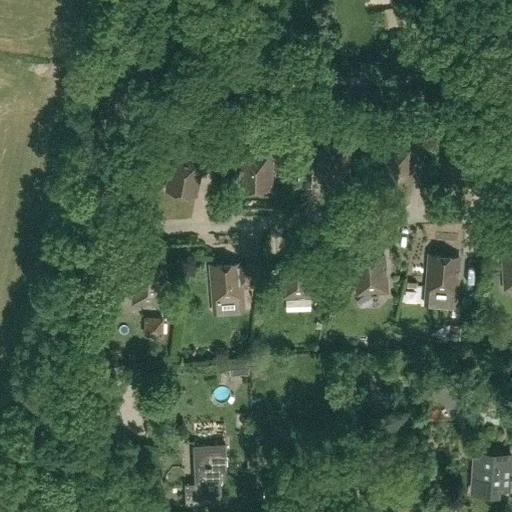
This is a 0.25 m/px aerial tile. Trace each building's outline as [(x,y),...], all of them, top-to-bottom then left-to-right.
[(478,141),(449,143),(451,179),(480,177),(478,141)] [(415,143),(385,142),(383,178),(412,179),(415,143)] [(348,144),(319,144),(319,180),(348,180),(348,144)] [(271,152),(241,152),(241,188),(271,188),(271,152)] [(202,159),(173,153),(167,189),(196,194),(202,159)] [(511,251),(503,252),(505,288),(511,287),(511,251)] [(459,257),(430,254),(427,290),(456,293),(459,257)] [(384,255),(354,257),(358,293),(387,291),(384,255)] [(283,260),(284,296),(313,295),(312,259),(283,260)] [(250,264),(240,264),(240,262),(211,264),(213,300),(243,298),(242,288),(256,287),(254,265),(250,265),(250,264)] [(164,268),(135,266),(133,302),(163,304),(164,268)] [(159,325),(162,339),(176,336),(172,321),(159,325)] [(223,503),(222,471),(228,471),(227,454),(199,455),(200,460),(195,461),(196,482),(185,483),(186,505),(223,503)] [(511,460),(474,458),(472,489),(509,491),(511,460)]
